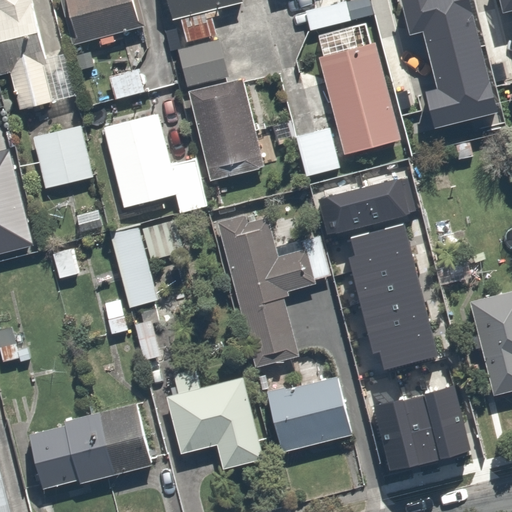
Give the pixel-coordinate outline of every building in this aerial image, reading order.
[(19,107),(79,94),(69,49),(56,52),(44,0),(0,0),(0,1),(0,4),(0,3),(0,76),(11,74),(19,107)] [(67,0),(79,42),(143,24),(136,0),(67,0)] [(168,0),(172,16),(183,13),(190,41),(227,32),(220,4),(237,0),(168,0)] [(321,0),(306,4),(313,30),(355,18),(349,0),(321,0)] [(497,107),(469,0),(402,0),(409,30),(422,26),(436,82),(424,86),(434,123),(497,107)] [(375,21),(318,34),(346,154),(402,141),(375,21)] [(225,34),(177,47),(187,84),(235,71),(225,34)] [(142,66),(110,74),(116,99),(148,91),(142,66)] [(246,82),(194,94),(213,177),(266,164),(246,82)] [(160,107),(104,121),(126,208),(177,195),(182,214),(212,207),(198,151),(172,157),(160,107)] [(84,123),(35,135),(48,186),(97,173),(84,123)] [(332,125),(296,134),(307,176),(343,167),(332,125)] [(0,253),(33,245),(9,149),(0,151),(0,253)] [(449,181),(420,189),(429,224),(458,215),(449,181)] [(419,194),(359,207),(374,270),(433,257),(419,194)] [(99,210),(77,215),(81,232),(103,227),(99,210)] [(246,214),(217,222),(255,368),(299,356),(283,298),(289,297),(287,291),(316,283),(306,248),(280,255),(270,217),(248,223),(246,214)] [(173,216),(143,225),(153,261),(183,253),(173,216)] [(140,217),(109,226),(131,308),(163,299),(153,261),(143,225),(140,217)] [(357,218),(328,225),(335,253),(364,246),(357,218)] [(511,290),(469,302),(494,395),(511,390),(511,290)] [(127,307),(107,313),(113,336),(133,330),(127,307)] [(153,318),(135,323),(143,357),(162,353),(153,318)] [(407,340),(409,351),(372,359),(387,424),(461,408),(446,342),(435,345),(433,334),(407,340)] [(175,372),(180,390),(169,393),(184,454),(221,445),(227,468),(268,458),(246,373),(208,383),(203,365),(175,372)] [(345,370),(268,387),(283,452),(359,434),(345,370)] [(30,435),(45,491),(155,460),(140,405),(30,435)] [(0,511),(17,511),(0,442),(0,511)]
